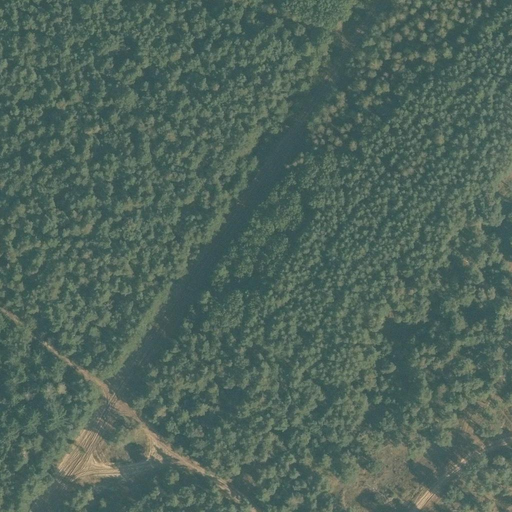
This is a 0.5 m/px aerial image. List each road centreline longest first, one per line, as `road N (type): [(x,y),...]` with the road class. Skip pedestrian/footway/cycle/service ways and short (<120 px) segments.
road 1 (track): [(384,0),(42,511)]
road 2 (track): [(0,310),(262,511)]
